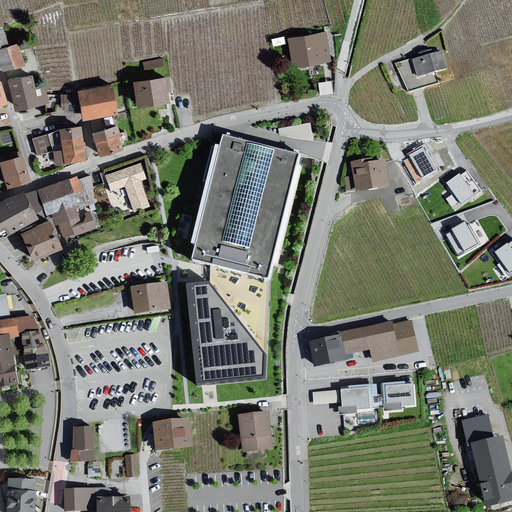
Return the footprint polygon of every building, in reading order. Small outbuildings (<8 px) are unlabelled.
[(330,63),(326,35),(287,41),(295,69),(330,63)] [(0,69),(23,67),(15,45),(0,49),(0,69)] [(445,67),(440,51),(413,59),(418,76),(445,67)] [(169,99),(166,74),(131,78),(134,103),(169,99)] [(30,76),(6,79),(14,110),(46,105),(43,87),(33,89),(30,76)] [(332,78),(320,78),(320,90),(332,89),(332,78)] [(117,115),(112,86),(78,91),(79,95),(82,114),(83,121),(117,115)] [(82,114),(79,95),(60,95),(62,111),(82,114)] [(80,127),(58,131),(61,147),(65,166),(87,162),(80,127)] [(116,127),(93,133),(100,155),(122,148),(116,127)] [(61,147),(58,131),(33,139),(38,155),(53,151),(52,148),(61,147)] [(300,157),(224,138),(193,260),(210,264),(212,265),(213,261),(249,270),(248,275),(269,280),(300,157)] [(401,154),(415,179),(439,166),(425,141),(401,154)] [(22,158),(2,164),(9,187),(29,181),(22,158)] [(390,184),(386,159),(368,162),(366,158),(349,161),(352,176),(344,177),(346,192),(390,184)] [(144,178),(139,162),(105,175),(110,189),(124,184),(134,210),(148,205),(139,179),(144,178)] [(466,166),(442,182),(458,207),(482,191),(466,166)] [(51,220),(62,238),(83,230),(74,209),(80,195),(75,179),(21,195),(35,218),(51,220)] [(21,195),(0,206),(0,236),(35,218),(21,195)] [(468,217),(443,230),(456,256),(482,243),(468,217)] [(47,221),(18,234),(29,262),(60,251),(47,221)] [(212,265),(210,264),(209,281),(266,354),(269,280),(248,275),(249,270),(213,261),(212,265)] [(266,354),(209,281),(185,283),(197,387),(267,380),(266,354)] [(166,282),(131,286),(134,314),(170,308),(166,282)] [(7,295),(0,296),(0,323),(11,322),(7,295)] [(11,322),(0,323),(0,338),(13,337),(16,357),(25,355),(23,340),(29,336),(37,333),(44,337),(35,319),(11,322)] [(419,351),(411,319),(308,342),(313,366),(346,359),(345,353),(370,348),(373,361),(419,351)] [(47,348),(44,337),(37,333),(29,336),(23,340),(25,355),(29,374),(53,369),(49,357),(47,348)] [(0,338),(0,392),(21,388),(16,357),(13,337),(0,338)] [(414,381),(381,384),(381,396),(378,397),(379,407),(383,406),(383,410),(402,409),(402,406),(415,405),(414,381)] [(376,383),(340,387),(342,407),(338,407),(339,414),(357,412),(357,409),(379,407),(378,397),(376,383)] [(338,390),(312,392),(313,404),(339,402),(338,390)] [(269,412),(239,415),(243,451),(273,448),(269,412)] [(487,414),(462,420),(468,444),(471,443),(493,438),(487,414)] [(188,417),(154,420),(156,449),(191,446),(188,417)] [(94,459),(93,425),(74,426),(71,461),(94,459)] [(493,438),(471,443),(486,506),(511,500),(511,477),(502,436),(493,438)] [(136,454),(126,455),(127,476),(137,476),(136,454)] [(34,511),(35,480),(8,479),(6,511),(34,511)] [(107,487),(64,489),(65,507),(96,506),(96,497),(112,496),(112,490),(107,487)] [(112,496),(96,497),(96,506),(96,511),(127,511),(127,496),(112,496)]
